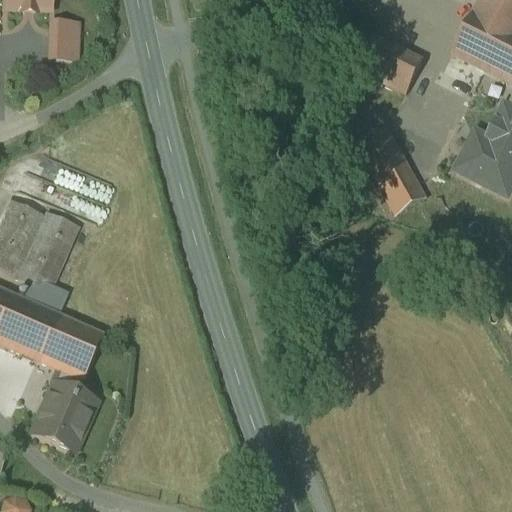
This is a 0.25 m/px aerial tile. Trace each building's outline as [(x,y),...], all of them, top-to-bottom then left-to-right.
[(50,0),(7,0),(7,13),(50,15),(50,0)] [(511,0),(483,0),(453,58),(511,88),(511,0)] [(77,28),(48,27),(47,64),(76,65),(77,28)] [(423,66),(374,40),(357,72),(407,98),(423,66)] [(505,110),(480,161),(468,155),(470,151),(469,150),(456,176),(508,202),(511,194),(511,113),(508,111),(505,110)] [(426,203),(387,132),(359,148),(398,218),(426,203)] [(42,219),(11,205),(0,229),(0,275),(9,280),(15,266),(20,268),(42,219)] [(47,217),(18,284),(30,289),(24,304),(57,319),(67,296),(53,290),(78,231),(47,217)] [(24,304),(0,293),(0,350),(60,376),(83,386),(104,339),(57,319),(24,304)] [(82,386),(60,376),(55,388),(54,388),(41,418),(39,418),(30,438),(75,457),(97,407),(77,398),(82,387),(82,386)]
